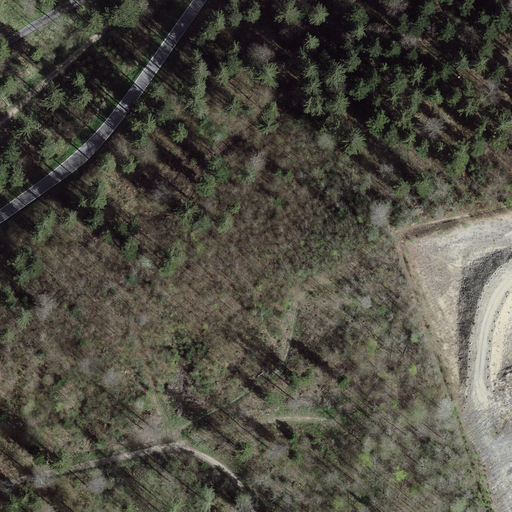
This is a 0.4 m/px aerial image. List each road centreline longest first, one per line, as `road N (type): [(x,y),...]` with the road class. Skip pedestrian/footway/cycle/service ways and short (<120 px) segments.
road 1 (tertiary): [(0,216),(106,130),(199,0)]
road 2 (track): [(0,123),(133,0)]
road 3 (track): [(162,446),(0,486)]
road 4 (track): [(254,511),(237,479),(204,455),(162,446)]
